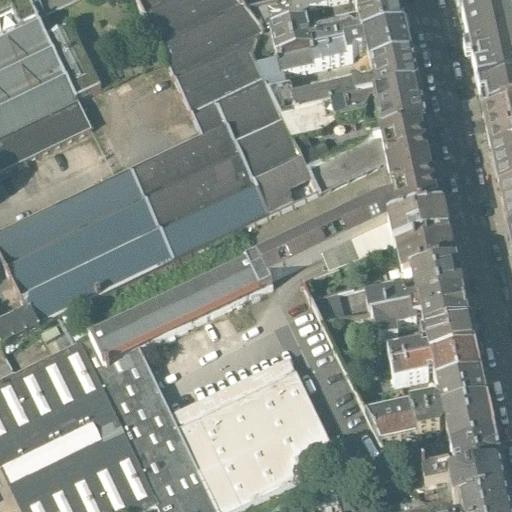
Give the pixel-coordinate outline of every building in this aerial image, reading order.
[(90,0),(0,0),(0,44),(41,25),(90,0)] [(133,0),(148,34),(200,135),(112,177),(0,233),(0,259),(26,310),(0,322),(0,353),(61,324),(76,316),(246,233),(318,198),(308,178),(292,146),(281,123),(271,98),(263,83),(256,69),(264,37),(234,0),(133,0)] [(357,16),(398,7),(397,2),(396,0),(309,0),(307,1),(311,18),(355,8),(357,16)] [(511,0),(458,0),(461,14),(470,58),(477,90),(483,118),(511,111),(511,0)] [(256,69),(404,36),(403,31),(400,16),(398,7),(357,16),(361,35),(356,37),(351,31),(320,36),(317,44),(312,45),(308,28),(264,37),(256,69)] [(41,25),(0,44),(0,174),(9,171),(90,132),(77,103),(102,90),(82,49),(70,28),(46,40),(41,25)] [(371,75),(410,66),(409,62),(405,39),(404,36),(256,69),(263,83),(355,64),(358,58),(367,59),(371,75)] [(374,104),(417,95),(415,87),(412,72),(410,66),(371,75),(374,93),(363,94),(359,90),(294,105),(291,92),(271,98),(281,123),(374,104)] [(379,132),(382,142),(425,132),(423,123),(420,108),(417,95),(374,104),(281,123),(292,146),(323,141),(336,130),(377,121),(379,132)] [(511,111),(483,118),(486,133),(489,144),(492,157),(511,151),(511,111)] [(387,165),(391,182),(395,200),(400,223),(443,213),(434,173),(425,132),(382,142),(387,165)] [(382,142),(308,178),(318,198),(387,165),(382,142)] [(511,151),(492,157),(496,178),(499,196),(511,193),(511,151)] [(511,193),(499,196),(506,219),(510,239),(511,238),(511,193)] [(376,205),(259,263),(269,285),(321,261),(388,229),(392,225),(400,223),(395,200),(376,205)] [(390,241),(393,254),(396,254),(450,242),(449,237),(446,227),(443,213),(400,223),(392,225),(388,229),(390,241)] [(329,278),(393,254),(390,241),(388,229),(321,261),(326,271),(329,278)] [(396,254),(402,281),(456,269),(451,247),(450,242),(396,254)] [(259,263),(89,345),(103,375),(143,356),(186,336),(274,294),(269,285),(259,263)] [(368,304),(372,322),(463,302),(459,282),(456,269),(402,281),(406,296),(368,304)] [(372,322),(378,349),(399,344),(397,335),(423,330),(425,340),(469,330),(468,325),(463,302),(372,322)] [(75,351),(89,345),(76,316),(61,324),(75,351)] [(389,360),(391,372),(475,355),(470,334),(469,330),(425,340),(429,352),(389,360)] [(7,385),(0,388),(0,511),(217,511),(174,420),(170,413),(143,356),(103,375),(89,345),(75,351),(7,385)] [(436,394),(481,383),(480,379),(476,360),(475,355),(391,372),(394,394),(434,385),(436,394)] [(289,365),(174,420),(217,511),(250,511),(341,469),(289,365)] [(374,434),(487,409),(484,396),(481,383),(436,394),(438,403),(367,418),(374,434)] [(450,458),(496,448),(494,441),(488,414),(487,409),(374,434),(382,450),(445,437),(450,458)] [(448,489),(503,477),(501,467),(498,455),(496,448),(450,458),(418,465),(425,494),(448,489)] [(448,489),(452,511),(474,511),(509,505),(504,484),(503,477),(448,489)]
